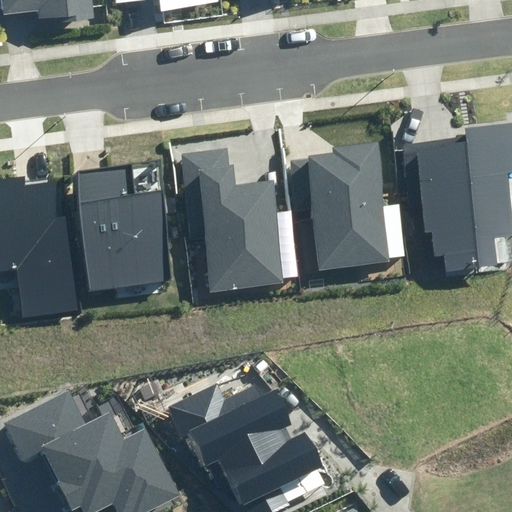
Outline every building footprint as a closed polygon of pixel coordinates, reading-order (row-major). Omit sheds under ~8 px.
[(39,10),(40,18),(58,16),(58,22),(96,17),(93,0),(0,0),(2,14),(39,10)] [(116,0),(117,3),(143,0),(160,0),(162,10),(220,2),(219,0),(116,0)] [(445,255),(447,275),(497,269),(494,238),(511,236),(511,218),(506,171),(511,170),(511,121),(464,127),(465,137),(404,144),(411,207),(423,205),(426,234),(431,234),(434,257),(445,255)] [(298,222),(303,272),(392,262),(378,142),(331,147),(331,153),(290,157),(296,212),(312,210),(313,220),(298,222)] [(205,240),(211,292),(285,283),(272,180),(236,184),(234,165),(231,166),(228,147),(179,153),(189,242),(205,240)] [(75,173),(91,291),(174,280),(162,190),(136,193),(132,165),(75,173)] [(0,270),(17,269),(22,318),(77,311),(66,215),(57,216),(53,182),(26,185),(25,175),(0,178),(0,270)] [(221,460),(241,504),(323,467),(307,433),(288,442),(281,428),(293,422),(278,390),(263,397),(257,384),(224,399),(216,383),(166,405),(181,437),(189,433),(205,467),(221,460)] [(79,511),(80,511),(79,511),(148,511),(179,497),(145,428),(123,439),(110,413),(86,426),(68,391),(3,423),(23,463),(44,453),(73,511),(79,511)]
